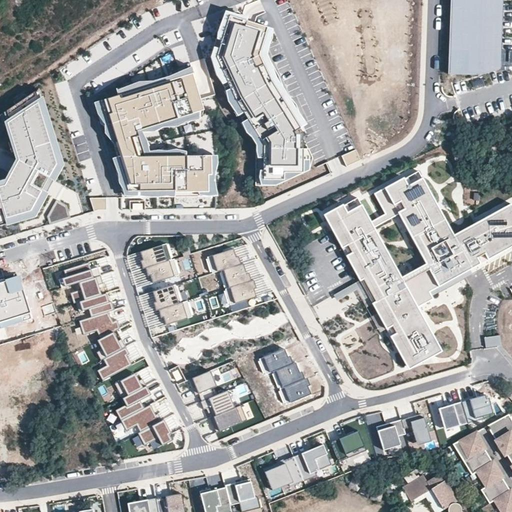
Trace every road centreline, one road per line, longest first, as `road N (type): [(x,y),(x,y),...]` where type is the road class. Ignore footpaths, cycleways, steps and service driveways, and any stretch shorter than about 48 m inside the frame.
road 1 (residential): [(247,224),(411,148),(431,109),(434,0)]
road 2 (residential): [(111,225),(147,343),(203,462)]
road 3 (residential): [(343,407),(247,224)]
road 4 (residential): [(0,494),(203,462)]
road 5 (residential): [(203,462),(343,407)]
road 6 (residential): [(111,225),(247,224)]
road 7 (residential): [(471,372),(343,407)]
